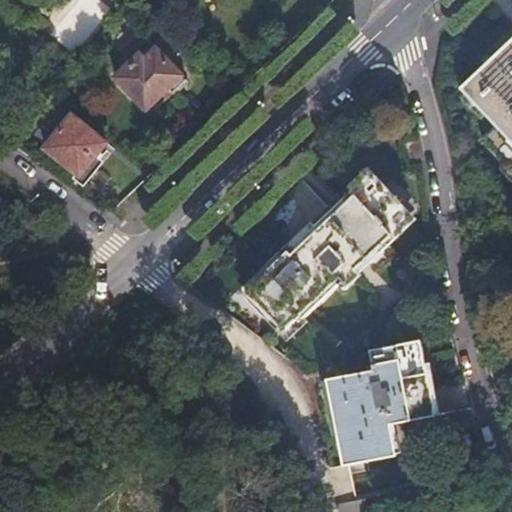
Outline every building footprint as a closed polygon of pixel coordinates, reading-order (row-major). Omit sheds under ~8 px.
[(43,20),(36,14),(27,26),(38,35),(44,28),(43,20)] [(511,42),(477,75),(479,77),(464,90),(498,127),(483,141),(511,171),(511,42)] [(144,48),(116,82),(149,110),(171,86),(177,90),(191,76),(156,46),(150,52),(144,48)] [(70,117),(45,149),(82,181),(97,163),(93,159),(104,146),(70,117)] [(422,163),(419,143),(406,146),(409,165),(423,164),(422,163)] [(368,174),(248,291),(317,363),(332,350),(304,317),(341,284),(344,287),(357,275),(354,271),(409,219),(368,174)] [(373,371),(327,380),(343,467),(398,456),(392,423),(434,413),(419,340),(369,351),(373,371)]
